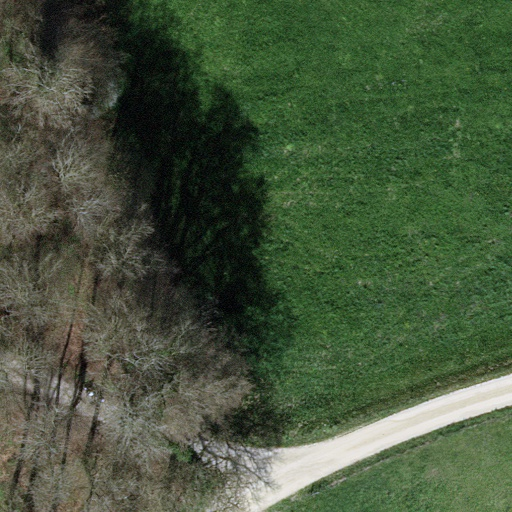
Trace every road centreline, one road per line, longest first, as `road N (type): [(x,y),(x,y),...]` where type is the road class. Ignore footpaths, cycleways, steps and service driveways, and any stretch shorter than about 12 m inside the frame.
road 1 (track): [(290,479),(104,423),(0,372)]
road 2 (unclassified): [(246,511),(363,439),(511,391)]
